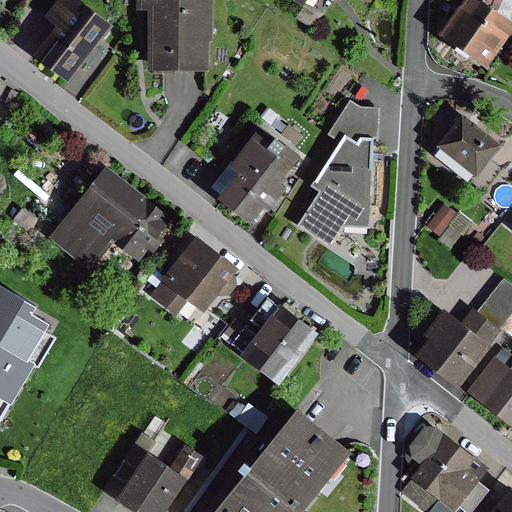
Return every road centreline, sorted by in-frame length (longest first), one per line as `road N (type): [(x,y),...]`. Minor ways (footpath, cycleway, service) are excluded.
road 1 (residential): [(0,54),(397,364)]
road 2 (residential): [(397,364),(416,81)]
road 3 (residential): [(387,511),(397,364)]
road 4 (residential): [(397,364),(511,455)]
